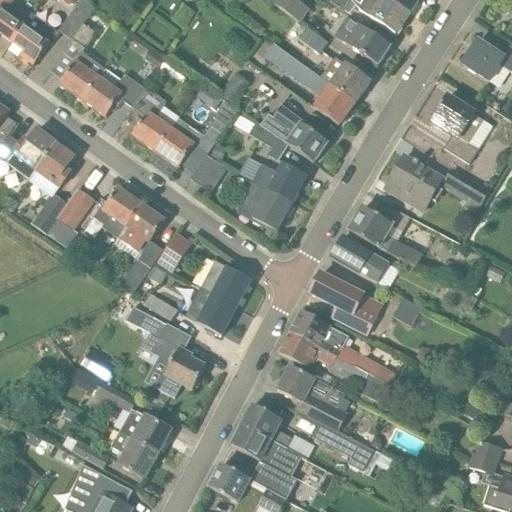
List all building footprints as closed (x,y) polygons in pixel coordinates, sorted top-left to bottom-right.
[(0,36),(13,46),(34,16),(10,0),(5,0),(0,7),(0,36)] [(74,41),(84,27),(95,10),(80,0),(79,0),(58,30),(74,41)] [(297,23),(306,9),(292,0),(275,0),(272,6),(297,23)] [(324,0),(343,12),(350,0),(349,0),(324,0)] [(395,36),(409,15),(385,0),(367,0),(360,12),(395,36)] [(418,0),(385,0),(409,15),(418,0)] [(507,14),(511,5),(511,0),(497,0),(494,6),(507,14)] [(187,31),(197,15),(184,6),(174,21),(187,31)] [(52,48),(61,36),(34,16),(13,46),(24,53),(21,58),(34,68),(48,46),(52,48)] [(378,68),(391,49),(347,19),(335,40),(362,58),(361,59),(364,60),(364,59),(378,68)] [(84,54),(97,36),(84,27),(74,41),(64,55),(74,62),(80,52),(84,54)] [(320,56),(328,45),(307,30),(300,42),(320,56)] [(503,59),(480,44),(474,54),(471,53),(462,67),(490,85),(502,68),(511,74),(511,46),(503,59)] [(321,80),(275,47),(274,48),(355,106),(371,83),(346,65),(345,66),(336,59),(321,80)] [(339,128),(355,106),(274,48),(266,59),(323,99),(314,110),(315,111),(314,112),(327,122),(328,120),(339,128)] [(159,70),(166,61),(151,51),(145,61),(159,70)] [(84,103),(101,80),(100,79),(105,71),(90,60),(91,59),(84,54),(80,52),(74,62),(73,63),(76,65),(60,86),(84,103)] [(231,104),(246,84),(233,75),(219,95),(231,104)] [(146,91),(125,77),(115,90),(101,80),(84,103),(107,119),(116,107),(120,109),(124,103),(134,110),(148,91),(147,90),(146,91)] [(214,112),(221,102),(203,88),(195,98),(214,112)] [(157,155),(174,131),(157,119),(167,105),(148,91),(134,110),(146,119),(133,138),(157,155)] [(476,117),(448,99),(444,105),(442,104),(439,109),(441,110),(431,124),(452,138),(444,150),(469,166),(478,153),(469,147),(484,123),(475,118),(476,117)] [(187,141),(174,131),(157,155),(180,171),(195,148),(208,157),(227,128),(228,129),(238,113),(225,103),(214,120),(215,121),(204,138),(194,131),(187,141)] [(0,151),(5,144),(0,140),(0,129),(10,114),(0,107),(0,151)] [(315,133),(278,107),(272,117),(267,114),(259,126),(289,147),(314,165),(328,146),(314,135),(315,133)] [(279,163),(289,147),(259,126),(256,124),(248,136),(272,150),(268,158),(279,163)] [(57,147),(38,134),(29,146),(24,143),(21,148),(10,141),(7,145),(5,144),(0,151),(0,162),(30,183),(28,186),(29,187),(37,176),(57,147)] [(221,161),(226,149),(217,145),(211,157),(221,161)] [(37,176),(55,189),(60,193),(72,176),(67,173),(76,161),(57,147),(37,176)] [(425,215),(440,189),(444,181),(417,166),(418,164),(414,162),(413,163),(403,158),(383,190),(425,215)] [(202,187),(207,180),(216,165),(207,159),(192,181),(191,180),(191,181),(202,188),(203,188),(202,187)] [(291,170),(282,165),(275,176),(260,167),(251,183),(292,206),(307,178),(300,174),(301,172),(292,167),(291,170)] [(444,181),(440,189),(479,213),(490,195),(451,171),(444,181)] [(277,234),(292,206),(251,183),(236,212),(277,234)] [(118,243),(143,207),(119,190),(103,214),(100,212),(97,216),(95,220),(105,227),(103,231),(118,241),(118,242),(118,243)] [(74,233),(96,203),(79,192),(73,199),(68,208),(59,223),(74,233)] [(59,223),(68,208),(53,198),(33,227),(49,238),(59,223)] [(410,221),(385,206),(378,218),(363,210),(361,214),(358,214),(355,219),(356,222),(349,234),(382,253),(416,269),(424,256),(398,244),(410,221)] [(133,298),(164,252),(151,243),(165,223),(143,207),(118,243),(141,258),(139,262),(136,261),(118,287),(133,298)] [(173,274),(192,248),(177,237),(158,264),(173,274)] [(378,286),(390,266),(344,239),(331,260),(360,278),(378,286)] [(225,271),(211,263),(197,289),(216,300),(236,311),(251,282),(244,278),(245,276),(237,272),(235,274),(226,269),(225,271)] [(366,283),(341,270),(335,282),(321,275),(311,297),(337,310),(333,319),(367,337),(379,315),(356,304),(360,296),(366,283)] [(171,323),(178,312),(150,296),(143,307),(171,323)] [(222,338),(236,311),(216,300),(202,328),(206,330),(205,332),(213,337),(214,334),(222,338)] [(412,329),(421,309),(404,301),(395,320),(412,329)] [(291,336),(380,382),(386,371),(338,346),(344,334),(332,328),(302,314),(291,336)] [(160,341),(167,327),(146,316),(138,330),(160,341)] [(380,382),(291,336),(280,357),(310,372),(315,364),(317,365),(318,362),(328,367),(327,370),(363,388),(359,395),(374,402),(388,409),(397,391),(380,382)] [(179,351),(165,343),(159,355),(173,363),(165,378),(193,393),(195,389),(197,390),(201,383),(199,382),(206,369),(191,361),(193,358),(179,350),(179,351)] [(90,353),(81,368),(106,383),(115,369),(90,353)] [(348,415),(326,404),(320,401),(328,388),(317,382),(291,368),(278,393),(297,404),(294,411),(320,424),(338,434),(348,415)] [(499,386),(504,375),(492,368),(486,379),(499,386)] [(91,378),(84,389),(131,415),(137,403),(91,378)] [(253,407),(242,429),(295,456),(295,455),(288,451),(293,441),(278,433),(284,422),(253,407)] [(144,418),(136,414),(132,421),(128,419),(120,434),(158,456),(172,432),(145,417),(144,418)] [(363,475),(375,453),(338,434),(320,424),(312,440),(352,461),(349,467),(363,475)] [(295,456),(242,429),(232,448),(261,465),(251,484),(287,503),(297,483),(290,480),(295,471),(300,459),(295,456)] [(145,481),(158,456),(120,434),(111,450),(123,456),(118,466),(145,481)] [(477,443),(473,457),(498,465),(502,451),(477,443)] [(104,472),(110,460),(78,444),(72,455),(104,472)] [(493,478),(498,465),(473,457),(468,470),(493,478)] [(251,484),(221,468),(209,491),(240,507),(237,511),(258,511),(260,509),(264,511),(282,511),(283,511),(287,503),(251,484)] [(131,511),(133,509),(124,504),(129,494),(98,478),(79,511),(131,511)] [(511,511),(511,481),(503,479),(496,498),(488,495),(483,508),(496,511),(511,511)] [(26,507),(32,494),(16,484),(9,497),(26,507)]
